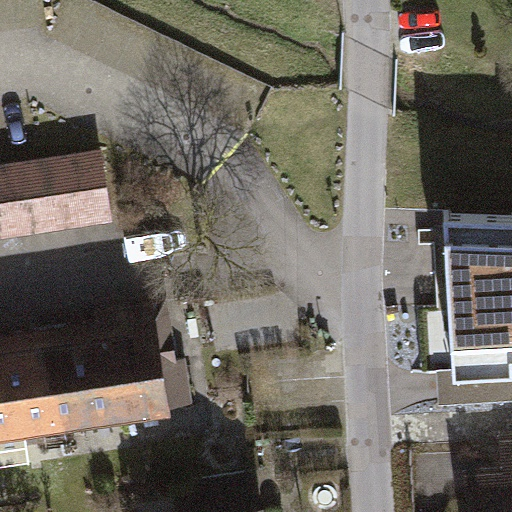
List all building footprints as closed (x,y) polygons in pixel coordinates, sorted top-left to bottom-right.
[(26,151),(0,154),(0,212),(108,197),(100,140),(26,151)] [(511,198),(449,195),(457,354),(511,350),(511,198)] [(120,437),(191,426),(185,388),(163,392),(156,350),(168,348),(162,311),(101,322),(103,336),(120,437)] [(59,447),(120,437),(103,336),(42,346),(59,447)] [(0,457),(59,447),(42,346),(0,353),(0,457)] [(479,511),(511,511),(511,440),(506,440),(509,474),(477,476),(479,511)]
